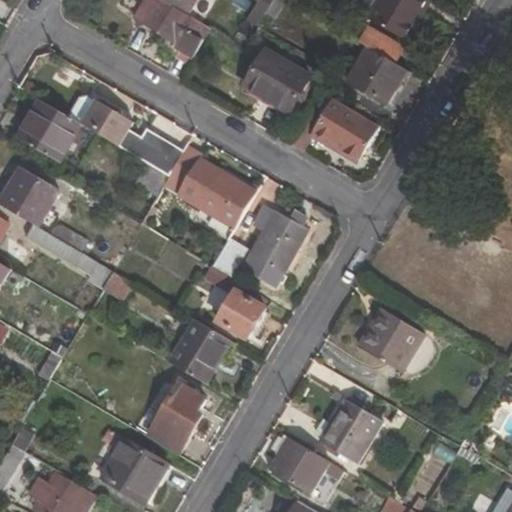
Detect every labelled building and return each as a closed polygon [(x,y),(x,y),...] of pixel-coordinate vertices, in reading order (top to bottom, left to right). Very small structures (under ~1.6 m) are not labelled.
[(172,55),(190,66),(211,29),(190,17),(160,0),(142,0),(133,17),(178,45),(172,55)] [(160,0),(190,17),(200,0),(160,0)] [(262,0),(234,0),(264,18),(267,14),(272,5),(262,0)] [(276,19),(287,2),(284,0),(274,0),(272,5),(267,14),(276,19)] [(369,18),(379,0),(357,0),(355,4),(357,11),(369,18)] [(379,0),(369,18),(368,19),(403,39),(419,13),(422,16),(431,0),(379,0)] [(407,42),(422,16),(419,13),(403,39),(407,42)] [(370,28),(360,44),(367,48),(394,64),(404,48),(370,28)] [(348,83),(388,107),(407,71),(394,64),(367,48),(348,83)] [(311,78),(266,52),(246,88),(291,113),(311,78)] [(321,111),(328,98),(321,94),(314,107),(321,111)] [(82,125),(83,125),(97,103),(88,98),(81,99),(70,117),(82,125)] [(321,111),(325,113),(316,128),(313,125),(306,121),(293,145),(306,153),(316,136),(360,161),(380,127),(328,98),(321,111)] [(18,140),(61,164),(83,125),(82,125),(70,117),(41,100),(18,140)] [(97,103),(83,125),(146,163),(161,138),(148,131),(141,142),(128,135),(135,123),(98,101),(97,103)] [(316,128),(325,113),(321,111),(313,125),(316,128)] [(199,161),(202,157),(188,149),(171,178),(143,225),(171,242),(184,219),(170,211),(179,195),(199,161)] [(238,229),(258,195),(199,161),(179,195),(238,229)] [(45,216),(59,192),(22,171),(2,206),(35,226),(83,254),(89,242),(45,216)] [(278,213),(253,257),(285,274),(309,231),(278,213)] [(0,242),(11,224),(0,217),(0,242)] [(83,254),(35,226),(27,239),(91,277),(87,282),(104,292),(104,291),(115,273),(83,254)] [(213,267),(205,279),(221,288),(229,276),(215,268),(213,267)] [(115,273),(104,291),(124,302),(134,284),(115,273)] [(240,293),(220,324),(248,339),(267,309),(240,293)] [(427,335),(383,310),(361,348),(405,374),(427,335)] [(233,342),(197,321),(171,365),(208,386),(233,342)] [(64,360),(75,340),(63,333),(51,353),(53,354),(64,360)] [(53,354),(40,377),(50,383),(51,382),(64,360),(53,354)] [(182,386),(153,435),(182,453),(205,415),(201,413),(208,401),(182,386)] [(23,394),(11,414),(26,424),(38,403),(23,394)] [(346,401),(322,444),(359,465),(383,422),(346,401)] [(13,446),(26,453),(36,436),(23,428),(13,446)] [(272,472),(313,496),(332,464),(290,440),(272,472)] [(169,466),(129,442),(106,480),(145,504),(169,466)] [(26,453),(13,446),(0,469),(0,493),(3,495),(28,455),(26,453)] [(56,475),(35,510),(38,511),(78,511),(89,494),(56,475)] [(510,511),(511,511),(511,492),(507,489),(493,511),(510,511)] [(257,511),(276,511),(285,499),(272,490),(257,511)] [(281,511),(315,511),(290,497),(281,511)]
